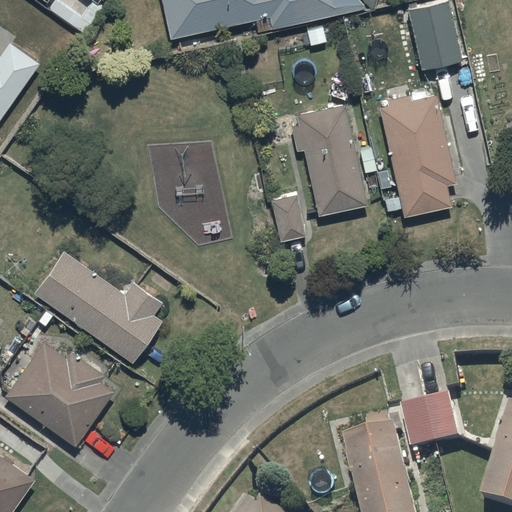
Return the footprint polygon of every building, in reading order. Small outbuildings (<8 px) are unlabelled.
[(163,0),(171,36),(271,14),(274,26),(361,7),(354,0),(163,0)] [(446,3),(410,10),(423,68),(458,60),(446,3)] [(0,119),(40,63),(10,41),(0,54),(0,119)] [(449,180),(432,98),(409,103),(407,98),(390,102),(392,110),(386,112),(407,212),(445,204),(440,182),(449,180)] [(363,204),(342,108),(299,117),(301,125),(293,127),(298,149),(306,148),(320,213),(363,204)] [(294,196),(272,201),(281,238),(302,233),(294,196)] [(127,296),(68,253),(40,291),(135,360),(163,321),(154,314),(163,301),(137,282),(127,296)] [(105,376),(76,356),(71,362),(48,346),(13,396),(80,443),(115,392),(101,382),(105,376)] [(402,408),(412,451),(461,440),(451,396),(402,408)] [(511,408),(484,501),(511,509),(511,408)] [(345,438),(361,511),(414,511),(396,429),(392,430),(389,416),(367,421),(369,433),(345,438)] [(0,511),(10,511),(35,478),(0,452),(0,511)] [(277,511),(262,501),(259,506),(251,501),(242,511),(277,511)]
